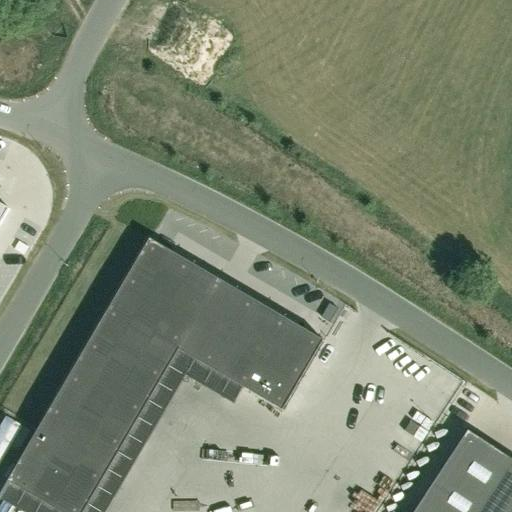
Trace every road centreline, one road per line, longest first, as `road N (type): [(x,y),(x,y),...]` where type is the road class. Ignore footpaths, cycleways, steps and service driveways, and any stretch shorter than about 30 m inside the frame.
road 1 (unclassified): [(511,386),(400,310),(102,153)]
road 2 (unclassified): [(102,153),(0,335)]
road 3 (unclassified): [(110,0),(46,128)]
